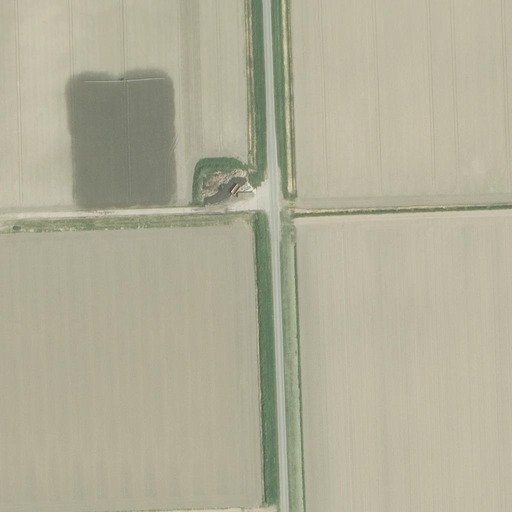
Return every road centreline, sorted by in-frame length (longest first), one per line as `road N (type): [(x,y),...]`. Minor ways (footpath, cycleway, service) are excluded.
road 1 (unclassified): [(284,511),(266,0)]
road 2 (unknown): [(273,206),(0,217)]
